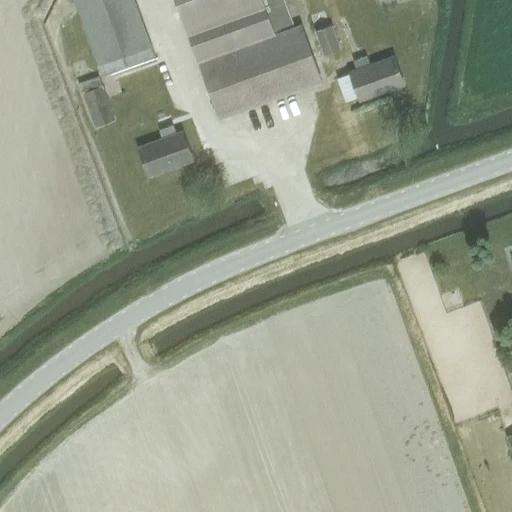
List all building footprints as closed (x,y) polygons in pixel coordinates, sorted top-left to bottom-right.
[(74,0),(101,75),(155,56),(135,0),(74,0)] [(177,0),(220,119),(321,80),(301,25),(295,26),(284,0),(177,0)] [(23,7),(0,15),(0,36),(29,26),(23,7)] [(323,55),(340,48),(332,26),(315,32),(323,55)] [(37,43),(0,55),(0,76),(43,61),(37,43)] [(371,65),(367,55),(354,59),(357,69),(350,71),(360,100),(405,84),(395,56),(371,65)] [(49,78),(0,96),(0,116),(56,96),(49,78)] [(104,86),(84,94),(98,128),(117,120),(104,86)] [(177,134),(174,125),(159,130),(163,139),(139,149),(149,175),(193,159),(183,132),(177,134)]
